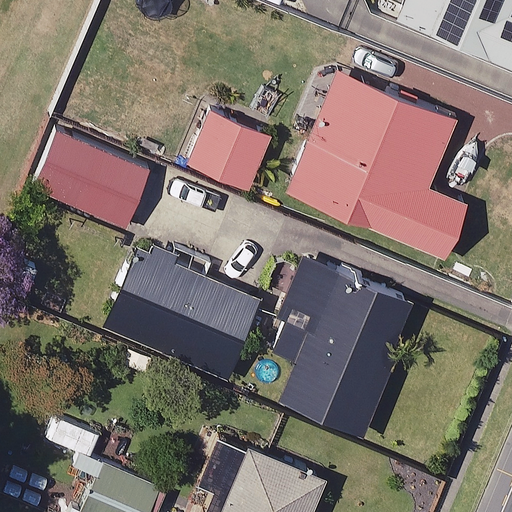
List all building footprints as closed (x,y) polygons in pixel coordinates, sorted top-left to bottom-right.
[(384,0),(511,54),(511,2),(505,0),(384,0)] [(405,50),(346,23),(279,172),(436,243),(461,188),(421,170),(451,104),(393,77),(405,50)] [(266,122),(206,97),(184,149),(244,174),(266,122)] [(145,157),(54,119),(30,176),(121,214),(145,157)] [(223,365),(255,289),(204,268),(211,252),(139,221),(100,314),(223,365)] [(407,289),(286,242),(251,331),(288,345),(273,385),(357,418),(407,289)] [(98,425),(55,404),(45,424),(88,446),(98,425)] [(299,511),(322,458),(234,422),(197,511),(299,511)] [(167,483),(99,450),(86,478),(153,510),(167,483)]
